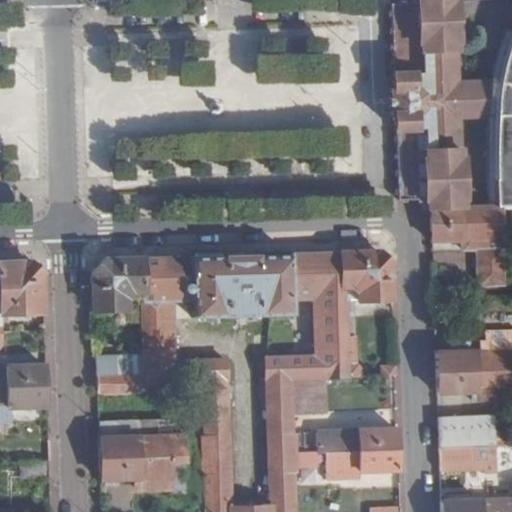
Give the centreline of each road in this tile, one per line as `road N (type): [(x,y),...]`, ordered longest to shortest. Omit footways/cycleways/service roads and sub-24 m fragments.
road 1 (residential): [(65,230),(374,221),(404,229),(419,511)]
road 2 (residential): [(77,511),(65,230)]
road 3 (residential): [(65,230),(57,0)]
